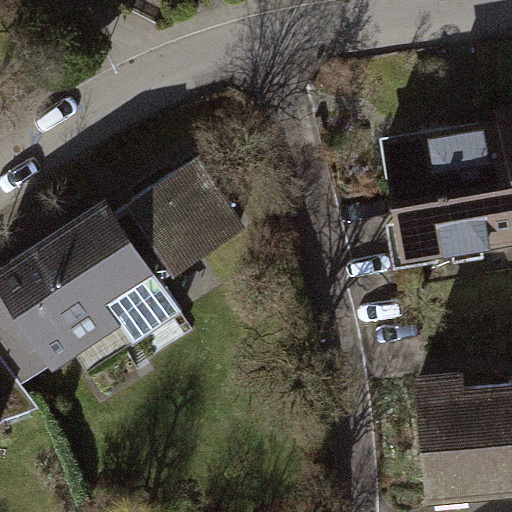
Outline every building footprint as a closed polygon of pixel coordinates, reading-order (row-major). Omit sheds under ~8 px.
[(511,138),(511,98),(501,99),(505,114),(511,138)] [(386,132),(405,257),(511,241),(511,138),(505,114),(386,132)] [(121,207),(169,278),(249,225),(202,154),(121,207)] [(110,192),(0,268),(0,348),(25,379),(76,345),(92,368),(187,304),(169,278),(121,207),(110,192)] [(25,379),(0,348),(0,431),(40,399),(25,379)] [(417,370),(428,495),(511,487),(511,377),(467,381),(466,366),(417,370)]
